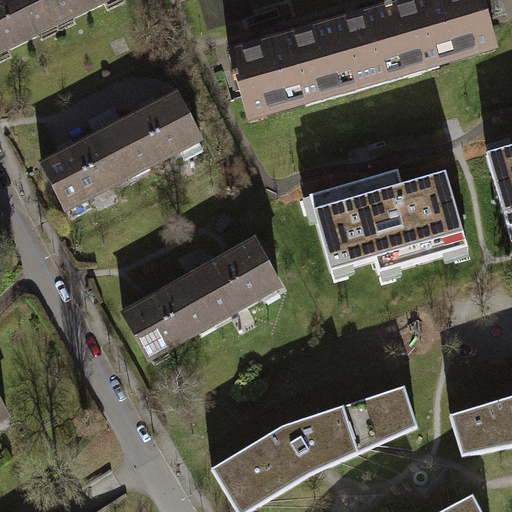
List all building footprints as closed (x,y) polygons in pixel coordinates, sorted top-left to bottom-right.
[(56,25),(43,0),(0,0),(0,55),(42,35),(41,33),(56,25)] [(43,0),(56,25),(71,18),(72,20),(113,0),(43,0)] [(418,0),(392,8),(410,69),(437,61),(438,65),(480,53),(479,49),(496,44),(483,0),(433,0),(419,4),(418,0)] [(340,23),(316,30),(334,91),(410,69),(392,8),(369,15),(370,19),(341,27),(340,23)] [(262,45),(230,55),(247,116),(264,111),(266,115),(308,103),(306,99),(334,91),(316,30),(290,37),(291,41),(263,49),(262,45)] [(110,131),(132,175),(148,167),(149,169),(201,142),(177,97),(110,131)] [(132,175),(110,131),(43,165),(67,211),(118,185),(117,183),(132,175)] [(511,149),(487,157),(510,231),(511,230),(511,149)] [(403,187),(399,173),(311,199),(332,274),(374,261),(379,275),(468,250),(446,175),(403,187)] [(190,280),(214,323),(229,315),(230,317),(281,288),(256,243),(190,280)] [(214,323),(190,280),(124,316),(149,361),(200,333),(199,331),(214,323)] [(237,511),(251,511),(311,476),(323,471),(375,448),(418,429),(405,388),(283,428),(212,471),(237,511)] [(511,399),(451,418),(463,458),(511,448),(511,399)] [(0,422),(9,418),(0,402),(0,422)] [(448,510),(444,511),(481,511),(473,496),(448,510)]
